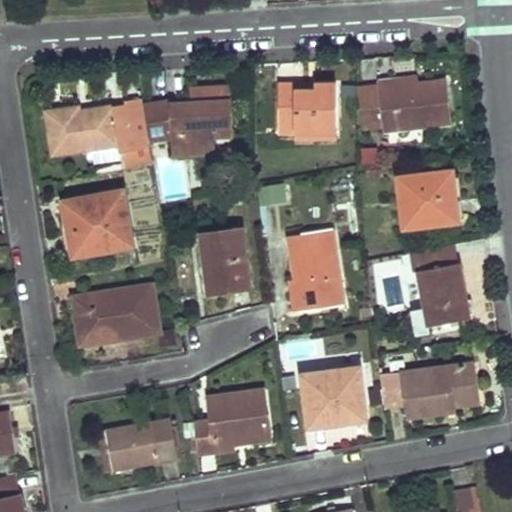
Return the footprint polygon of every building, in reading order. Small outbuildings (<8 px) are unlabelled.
[(419,83),(394,86),(396,94),(418,91),(419,83)] [(394,86),(378,87),(379,92),(384,136),(452,130),(448,88),(418,91),(396,94),(394,86)] [(316,95),(281,95),(281,136),(296,136),(339,136),(340,89),(316,88),(316,95)] [(195,106),(171,107),(170,102),(142,104),(143,107),(149,144),(173,144),(173,159),(217,156),(217,131),(234,130),(232,91),(194,93),(195,106)] [(379,92),(360,93),(365,138),(384,136),(379,92)] [(52,160),(119,149),(120,159),(151,154),(149,144),(143,107),(126,110),(126,111),(129,127),(115,130),(112,113),(112,111),(91,114),(92,118),(81,120),(79,111),(46,117),(52,160)] [(126,111),(112,113),(115,130),(129,127),(126,111)] [(375,158),(363,158),(363,169),(376,167),(375,158)] [(454,175),(399,181),(405,232),(459,227),(454,175)] [(123,194),(64,204),(73,260),(133,249),(123,194)] [(242,233),(202,238),(208,296),(250,291),(242,233)] [(333,235),(290,240),(295,281),(300,313),(343,306),(333,235)] [(460,267),(419,275),(421,284),(422,291),(424,300),(426,313),(416,313),(420,336),(471,327),(460,267)] [(295,281),(290,283),(294,314),(300,313),(295,281)] [(161,335),(154,288),(73,300),(77,319),(71,320),(71,327),(78,326),(81,349),(161,335)] [(474,366),(381,378),(384,410),(406,408),(406,421),(445,417),(445,410),(479,406),(474,366)] [(360,372),(303,379),(310,430),(367,422),(360,372)] [(211,422),(196,424),(198,455),(236,451),(236,445),(270,441),(264,394),(208,401),(211,422)] [(0,416),(0,459),(16,457),(10,415),(0,416)] [(171,422),(106,433),(113,473),(179,461),(171,422)] [(0,511),(24,511),(17,477),(0,480),(0,511)] [(480,511),(478,499),(454,502),(456,511),(480,511)]
